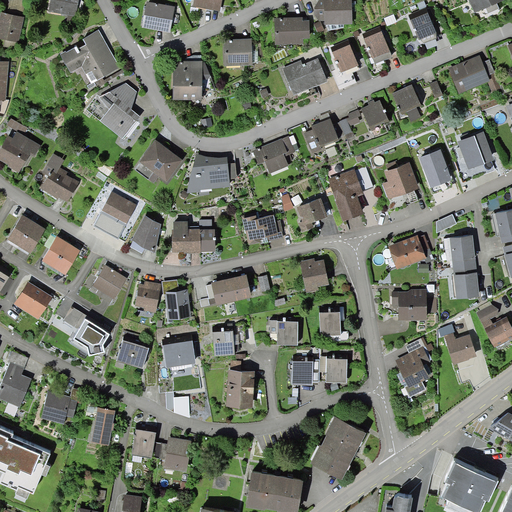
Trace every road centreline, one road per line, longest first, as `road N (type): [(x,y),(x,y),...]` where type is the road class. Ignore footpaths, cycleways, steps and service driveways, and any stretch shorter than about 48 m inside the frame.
road 1 (residential): [(136,61),(180,134),(224,145),(511,31)]
road 2 (residential): [(354,244),(157,273),(98,248),(0,185)]
road 3 (residential): [(381,394),(324,404),(249,432),(188,424),(133,401)]
road 4 (residential): [(354,244),(511,181)]
road 5 (residential): [(282,0),(136,61)]
road 6 (residential): [(381,394),(354,244)]
road 7 (residential): [(133,401),(0,332)]
road 8 (tertiary): [(399,461),(511,379)]
